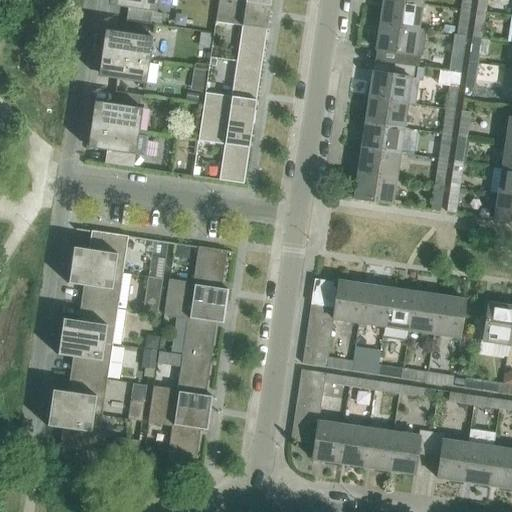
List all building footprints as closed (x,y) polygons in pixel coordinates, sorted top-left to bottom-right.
[(108,0),(108,6),(109,6),(127,9),(126,21),(161,26),(163,14),(156,13),(158,0),(108,0)] [(261,65),(269,11),(270,6),(229,0),(218,0),(215,23),(241,27),(236,62),(261,65)] [(382,0),(379,25),(418,31),(422,5),(390,0),(382,0)] [(462,0),(461,10),(470,11),(471,0),(462,0)] [(487,0),(477,0),(475,12),(485,14),(487,0)] [(470,11),(461,10),(457,37),(466,38),(470,11)] [(475,12),(471,37),(481,39),(485,14),(475,12)] [(379,25),(376,50),(380,50),(378,62),(394,64),(419,68),(420,56),(421,56),(425,32),(418,31),(379,25)] [(107,55),(120,57),(149,61),(152,37),(105,30),(104,30),(101,54),(102,54),(106,54),(107,55)] [(198,48),(211,50),(213,35),(200,33),(198,48)] [(453,46),(465,47),(466,38),(457,37),(454,36),(453,46)] [(481,39),(471,37),(468,62),(478,64),(481,39)] [(149,61),(120,57),(107,55),(106,54),(102,54),(101,54),(97,77),(98,77),(117,80),(145,84),(149,61)] [(252,125),(261,65),(236,62),(231,97),(205,93),(201,117),(252,125)] [(474,89),(478,64),(468,62),(464,87),(474,89)] [(372,73),(369,97),(407,103),(413,104),(417,80),(419,68),(394,64),(394,65),(393,76),(372,73)] [(193,76),(207,78),(208,70),(194,67),(193,76)] [(449,84),(445,109),(454,110),(458,85),(449,84)] [(140,104),(141,96),(124,94),(123,102),(140,104)] [(365,123),(403,129),(407,103),(369,97),(365,123)] [(93,102),(90,125),(138,132),(142,109),(113,104),(95,102),(93,102)] [(454,110),(445,109),(442,134),(451,136),(454,110)] [(460,112),(457,137),(466,138),(470,113),(460,112)] [(243,185),(252,125),(201,117),(197,141),(224,145),(219,180),(218,181),(243,185)] [(403,129),(365,123),(361,149),(399,155),(403,129)] [(90,125),(87,148),(88,148),(106,151),(104,164),(133,168),(135,155),(138,132),(90,125)] [(442,134),(438,160),(447,162),(451,136),(442,134)] [(466,138),(457,137),(453,162),(463,163),(466,138)] [(511,145),(505,144),(501,169),(511,170),(511,145)] [(399,155),(361,149),(357,175),(396,180),(399,155)] [(193,159),(185,158),(182,173),(191,174),(193,159)] [(438,160),(434,186),(443,187),(447,162),(438,160)] [(453,162),(450,187),(459,188),(463,163),(453,162)] [(511,196),(511,170),(501,169),(497,194),(511,196)] [(396,180),(357,175),(353,199),(392,204),(396,180)] [(443,187),(434,186),(431,210),(440,212),(443,187)] [(459,188),(450,187),(446,213),(455,214),(459,188)] [(511,222),(511,196),(497,194),(493,219),(511,222)] [(92,250),(72,247),(70,265),(119,273),(124,238),(124,236),(76,229),(75,231),(95,233),(92,250)] [(217,288),(218,282),(222,253),(222,251),(199,248),(199,249),(194,285),(169,281),(166,298),(225,307),(228,290),(217,288)] [(84,304),(114,308),(119,273),(70,265),(67,284),(87,287),(84,304)] [(334,316),(333,321),(358,325),(364,285),(338,281),(338,283),(314,280),(312,299),(336,303),(334,316)] [(389,289),(364,285),(358,325),(383,328),(389,289)] [(161,291),(148,289),(144,313),(158,315),(161,291)] [(414,292),(389,289),(383,328),(408,332),(414,292)] [(439,296),(414,292),(408,332),(433,336),(439,296)] [(464,300),(439,296),(433,336),(458,340),(464,300)] [(183,355),(207,359),(207,358),(211,329),(212,323),(223,324),(225,307),(166,298),(164,315),(189,319),(183,355)] [(310,312),(334,316),(336,303),(312,299),(310,312)] [(482,342),(508,346),(511,317),(511,307),(488,303),(482,342)] [(62,318),(59,337),(108,344),(114,308),(84,304),(84,305),(82,321),(62,318)] [(310,312),(308,326),(332,329),(333,321),(334,316),(310,312)] [(330,342),(332,329),(308,326),(306,339),(330,342)] [(59,337),(57,355),(76,358),(74,375),(103,380),(108,344),(59,337)] [(159,338),(151,337),(145,341),(144,349),(157,351),(159,338)] [(306,339),(304,352),(328,356),(330,342),(306,339)] [(144,350),(141,368),(154,370),(157,352),(144,350)] [(328,356),(304,352),(302,364),(326,368),(328,359),(328,356)] [(202,389),(206,359),(207,359),(183,355),(178,392),(153,388),(150,405),(210,414),(212,397),(201,395),(202,389)] [(326,368),(352,371),(353,362),(328,359),(326,368)] [(352,371),(376,375),(378,366),(353,362),(352,371)] [(376,375),(401,379),(403,370),(378,366),(376,375)] [(325,374),(301,370),(299,382),(324,386),(324,383),(325,374)] [(401,379),(426,383),(428,374),(403,370),(401,379)] [(324,383),(348,387),(349,377),(325,374),(324,383)] [(452,377),(428,374),(426,383),(451,386),(452,377)] [(98,415),(103,380),(74,375),(74,376),(71,393),(51,390),(49,408),(98,415)] [(375,381),(349,377),(348,387),(374,391),(375,381)] [(374,391),(400,395),(401,385),(375,381),(374,391)] [(476,381),(475,390),(501,394),(503,384),(476,381)] [(322,397),(324,386),(299,382),(298,394),(322,397)] [(128,420),(142,422),(147,386),(133,384),(128,420)] [(501,394),(511,395),(511,385),(503,384),(501,394)] [(426,389),(401,385),(400,395),(425,398),(426,389)] [(472,405),(474,396),(450,392),(449,402),(472,405)] [(298,394),(296,406),(320,409),(322,397),(298,394)] [(498,409),(500,400),(474,396),(472,405),(498,409)] [(498,409),(511,410),(511,401),(500,400),(498,409)] [(190,466),(191,465),(195,436),(196,429),(207,431),(210,414),(150,405),(148,422),(173,426),(168,462),(167,463),(190,466)] [(294,418),(316,421),(318,421),(320,409),(296,406),(294,418)] [(95,435),(98,415),(49,408),(46,426),(66,429),(63,446),(44,443),(44,445),(96,452),(96,451),(99,435),(95,435)] [(294,418),(292,429),(314,433),(316,421),(294,418)] [(312,460),(336,464),(342,425),(318,422),(318,421),(316,421),(314,433),(313,444),(314,445),(312,460)] [(368,429),(342,425),(336,464),(362,468),(368,429)] [(291,441),(313,444),(314,433),(292,429),(291,441)] [(362,468),(388,471),(394,433),(368,429),(362,468)] [(419,437),(394,433),(388,471),(413,475),(416,455),(428,456),(432,432),(420,430),(419,437)] [(437,479),(461,482),(467,444),(443,440),(444,434),(432,432),(428,456),(440,458),(437,479)] [(113,437),(110,453),(137,457),(139,441),(113,437)] [(461,482),(487,486),(493,447),(467,444),(461,482)] [(487,486),(511,489),(511,450),(493,447),(487,486)]
